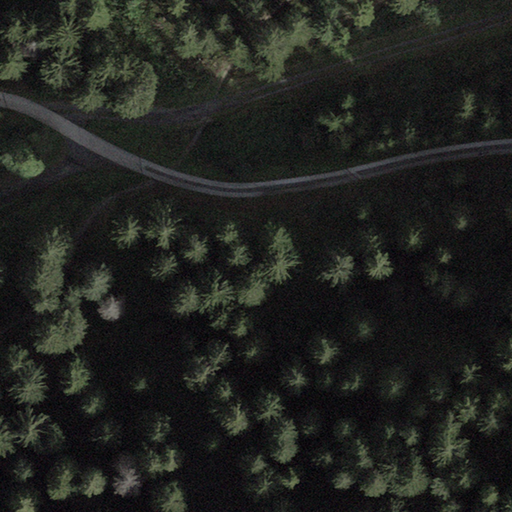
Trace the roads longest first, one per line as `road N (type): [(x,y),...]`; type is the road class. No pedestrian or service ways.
road 1 (unclassified): [(0,96),(151,168),(230,191),(511,147)]
road 2 (track): [(37,113),(212,112),(317,90),(511,27)]
